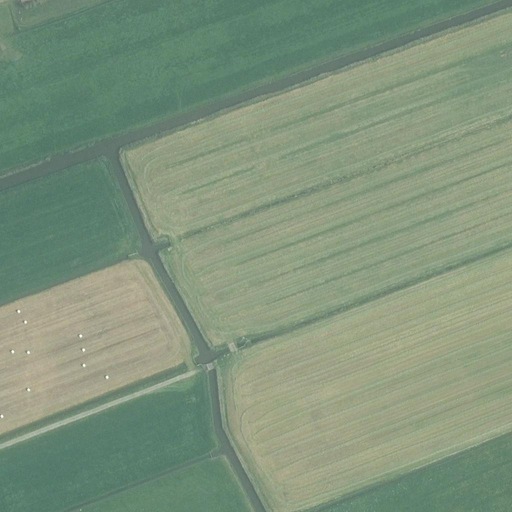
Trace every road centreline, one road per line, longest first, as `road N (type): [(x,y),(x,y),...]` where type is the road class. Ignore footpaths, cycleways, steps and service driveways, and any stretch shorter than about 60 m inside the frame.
road 1 (track): [(218,365),(0,448)]
road 2 (track): [(118,231),(187,347),(200,422)]
